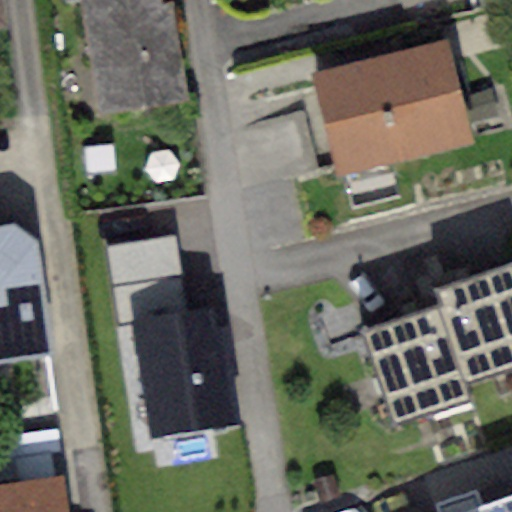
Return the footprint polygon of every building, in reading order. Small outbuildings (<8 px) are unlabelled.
[(77,0),(94,114),(186,100),(172,3),(161,4),(160,0),(77,0)] [(401,0),(404,8),(431,0),(401,0)] [(447,42),(312,72),(335,175),(470,145),(447,42)] [(490,91),(467,97),(474,125),(498,119),(490,91)] [(0,226),(0,363),(56,355),(39,242),(14,224),(0,226)] [(438,307),(461,384),(511,368),(511,266),(434,289),(438,307)] [(133,321),(188,313),(182,275),(113,286),(118,323),(133,321)] [(461,384),(438,307),(364,329),(394,429),(468,407),(461,384)] [(188,313),(133,321),(151,441),(243,428),(228,324),(211,327),(208,309),(188,313)] [(66,511),(62,475),(0,484),(0,511),(66,511)] [(332,475),(313,481),(320,502),(339,496),(332,475)] [(474,490),(434,504),(436,511),(511,511),(511,497),(481,508),(474,490)]
